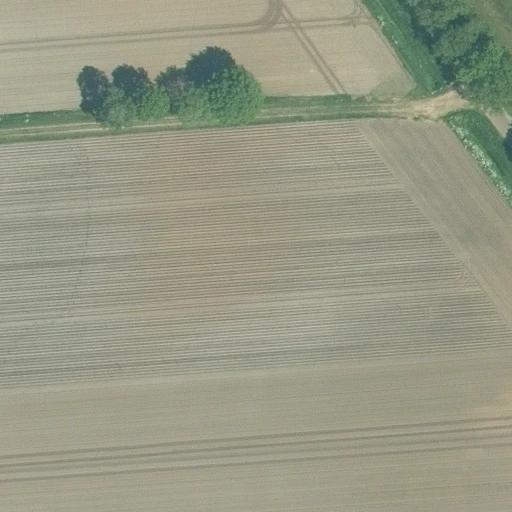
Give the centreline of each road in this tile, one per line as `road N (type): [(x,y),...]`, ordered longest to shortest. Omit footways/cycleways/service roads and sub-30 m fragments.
road 1 (track): [(0,135),(418,102),(469,80)]
road 2 (unclassified): [(511,135),(413,0)]
